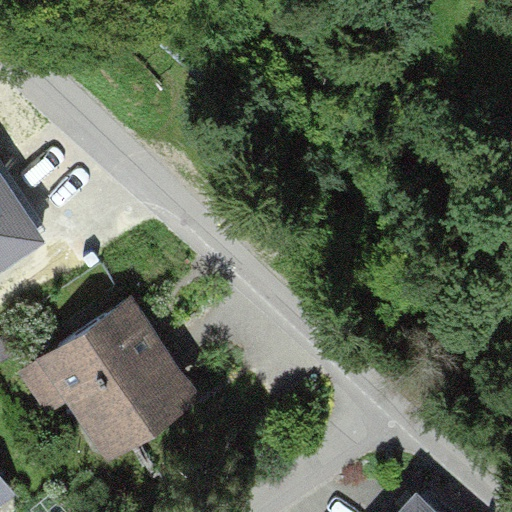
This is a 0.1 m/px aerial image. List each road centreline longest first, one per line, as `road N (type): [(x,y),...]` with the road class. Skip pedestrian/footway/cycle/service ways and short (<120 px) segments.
road 1 (residential): [(0,50),(400,406)]
road 2 (residential): [(246,511),(400,406)]
road 3 (residential): [(400,406),(511,508)]
